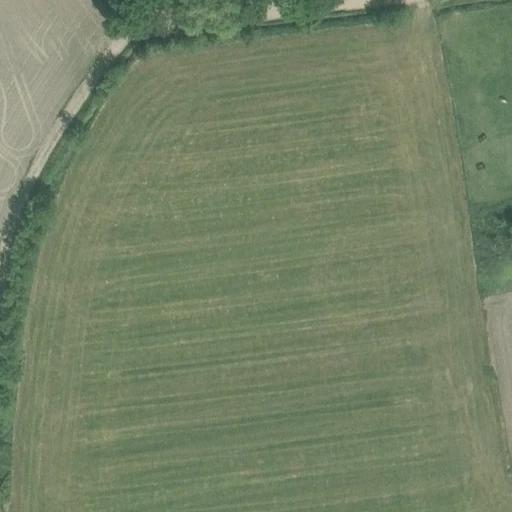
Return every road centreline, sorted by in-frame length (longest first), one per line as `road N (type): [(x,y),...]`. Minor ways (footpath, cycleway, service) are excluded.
road 1 (track): [(0,304),(27,199),(68,117),(144,19)]
road 2 (track): [(144,19),(358,0)]
